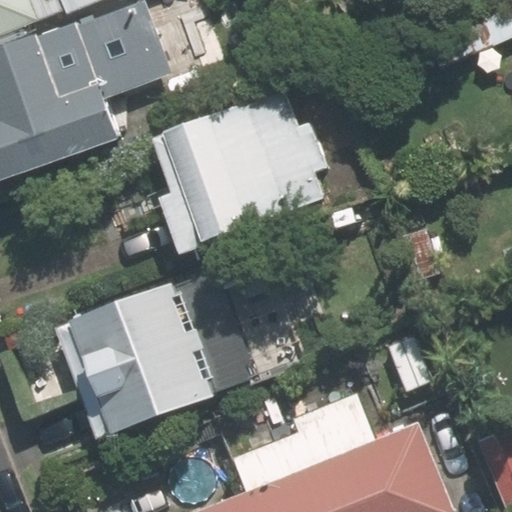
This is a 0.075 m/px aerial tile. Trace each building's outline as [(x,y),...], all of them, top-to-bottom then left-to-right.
[(0,0),(0,40),(43,24),(34,0),(0,0)] [(511,44),(511,0),(456,25),(472,62),(511,44)] [(179,73),(151,1),(88,27),(85,20),(0,54),(0,140),(17,183),(133,137),(117,99),(179,73)] [(305,130),(289,91),(167,139),(188,193),(173,199),(197,260),(335,205),(322,175),(337,169),(319,124),(305,130)] [(408,239),(425,282),(450,272),(433,229),(408,239)] [(65,333),(107,440),(263,378),(221,271),(65,333)] [(440,383),(420,336),(395,346),(415,393),(440,383)] [(484,434),(511,423),(511,417),(498,381),(467,392),(484,434)] [(374,445),(355,397),(293,421),(300,436),(241,459),(255,493),(208,511),(457,511),(424,427),(374,445)] [(511,431),(486,441),(511,505),(511,431)] [(178,472),(101,505),(104,511),(169,511),(191,503),(178,472)]
